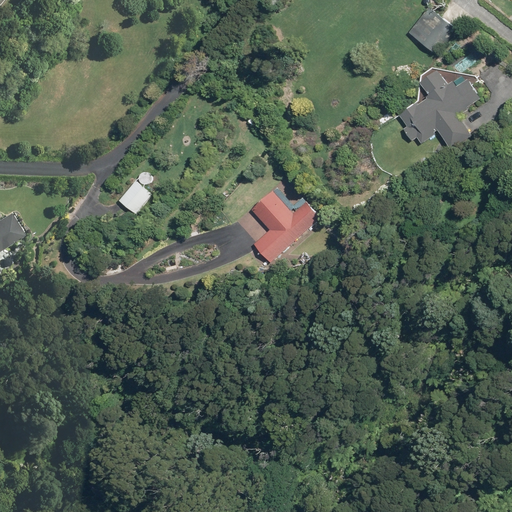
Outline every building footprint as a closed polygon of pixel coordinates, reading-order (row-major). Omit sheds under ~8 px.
[(435,3),(412,32),(440,53),(462,24),(435,3)] [(477,50),(460,63),(465,71),(483,58),(477,50)] [(424,104),(405,117),(411,125),(406,128),(415,141),(420,138),(424,144),(440,133),(438,131),(442,129),(456,148),(476,134),(462,115),(486,98),(472,79),(463,86),(459,81),(454,85),(445,71),(427,83),(436,95),(433,98),(434,99),(425,105),(424,104)] [(155,194),(140,181),(123,200),(138,213),(155,194)] [(275,263),(326,216),(307,196),(297,205),(281,188),(256,211),(274,229),(258,244),(275,263)] [(0,271),(1,271),(0,269),(0,250),(27,235),(13,212),(0,219),(0,271)]
